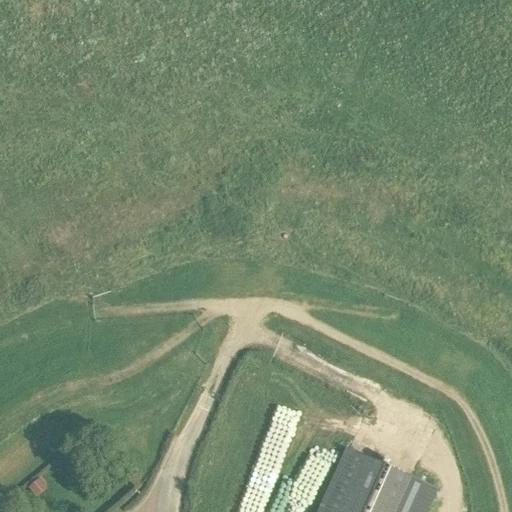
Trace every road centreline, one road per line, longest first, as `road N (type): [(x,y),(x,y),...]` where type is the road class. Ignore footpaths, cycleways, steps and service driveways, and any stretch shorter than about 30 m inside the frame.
road 1 (track): [(502,511),(479,432),(451,392),(268,305),(222,308)]
road 2 (track): [(239,328),(391,405),(453,492),(444,511)]
road 3 (track): [(222,308),(116,375),(53,393),(0,423)]
road 4 (track): [(222,308),(96,314)]
